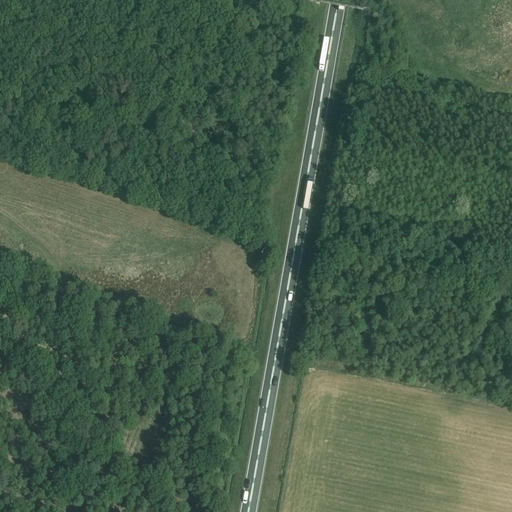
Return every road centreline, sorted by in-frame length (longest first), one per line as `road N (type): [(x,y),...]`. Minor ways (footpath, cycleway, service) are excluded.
road 1 (trunk): [(248,511),(338,0)]
road 2 (track): [(103,511),(41,449),(61,362),(53,323),(62,278)]
